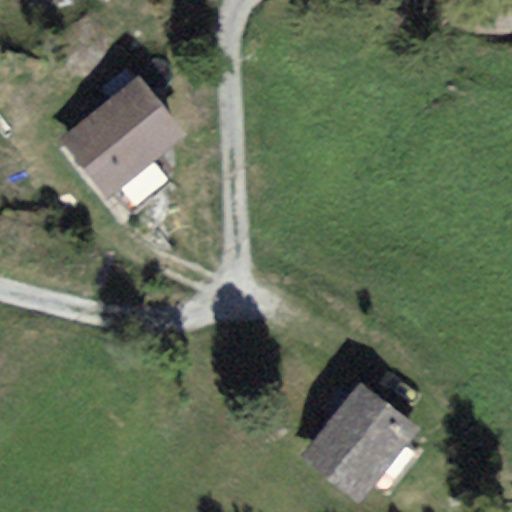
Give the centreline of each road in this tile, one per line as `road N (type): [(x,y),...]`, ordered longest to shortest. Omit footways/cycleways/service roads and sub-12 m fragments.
road 1 (track): [(250,0),(233,10),(223,66),(235,284),(207,307),(143,325),(0,293)]
road 2 (track): [(511,30),(472,30),(354,0)]
